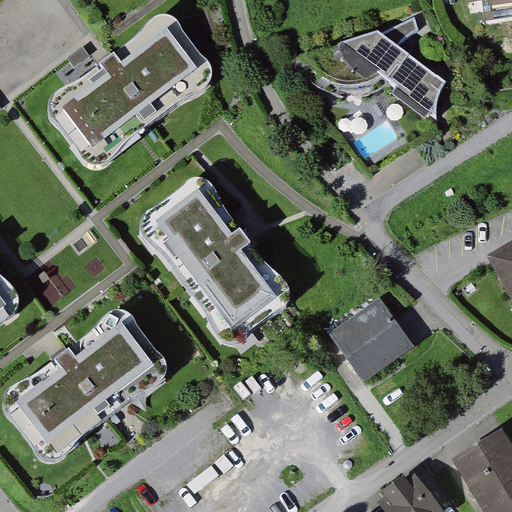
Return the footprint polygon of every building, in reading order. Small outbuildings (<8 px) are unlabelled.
[(511,0),(463,0),(465,8),(511,3),(511,0)] [(77,81),(53,95),(48,117),(59,127),(81,155),(87,164),(94,169),(110,165),(130,139),(183,102),(204,93),(213,76),(211,64),(202,56),(184,31),(176,19),(157,16),(137,37),(77,81)] [(340,48),(290,66),(294,82),(304,82),(312,91),(323,95),(331,98),(345,101),(355,101),(366,100),(378,97),(387,94),(391,97),(422,123),(439,128),(446,86),(401,51),(419,36),(415,24),(379,34),(340,48)] [(196,190),(142,231),(228,342),(282,300),(196,190)] [(511,246),(488,260),(511,301),(511,246)] [(0,285),(0,317),(15,307),(0,285)] [(382,299),(331,334),(364,382),(415,347),(404,331),(382,299)] [(163,381),(119,322),(7,405),(52,464),(163,381)] [(511,511),(511,461),(499,440),(454,467),(480,511),(511,511)] [(419,511),(405,493),(378,511),(419,511)]
